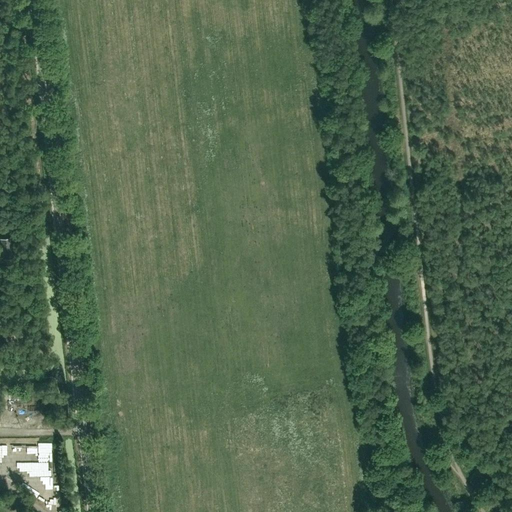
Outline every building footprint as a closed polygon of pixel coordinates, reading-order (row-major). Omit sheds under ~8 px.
[(0,259),(13,258),(13,256),(11,238),(0,238),(0,240),(1,252),(0,252),(0,259)] [(10,332),(10,333),(11,338),(23,336),(22,330),(10,332)] [(16,463),(15,444),(4,445),(4,463),(16,463)] [(25,474),(39,474),(39,478),(52,478),(53,466),(25,465),(25,474)] [(50,488),(50,491),(40,491),(40,499),(61,500),(61,488),(50,488)]
